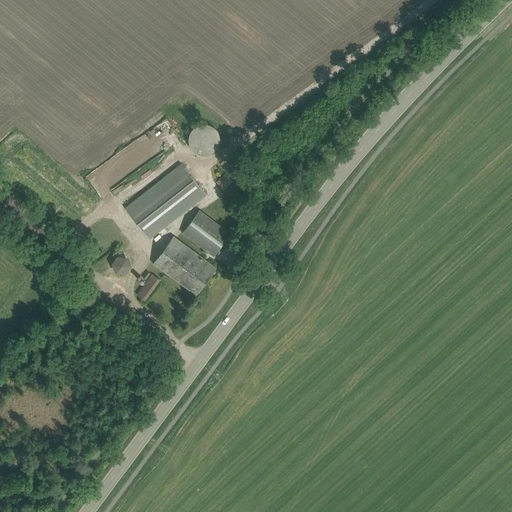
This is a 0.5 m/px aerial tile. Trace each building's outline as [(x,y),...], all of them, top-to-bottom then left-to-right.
[(217,129),(215,128),(213,126),(211,125),(209,124),(207,124),(205,124),(203,124),(200,124),(198,125),(196,126),(195,127),(193,129),(192,131),(190,133),(190,135),(189,137),(189,139),(189,141),(190,143),(191,146),(192,148),(193,150),(195,152),(199,154),(201,154),(204,155),(206,155),(208,154),(210,154),(214,152),(217,149),(218,148),(219,146),(219,144),(220,140),(220,136),(219,134),(218,132),(217,129)] [(125,208),(149,238),(206,194),(182,163),(125,208)] [(217,182),(224,189),(232,181),(225,174),(217,182)] [(182,233),(214,256),(231,233),(199,210),(182,233)] [(153,263),(197,295),(217,268),(173,236),(153,263)] [(112,265),(125,274),(134,263),(121,253),(112,265)] [(137,294),(145,300),(160,279),(153,274),(137,294)]
